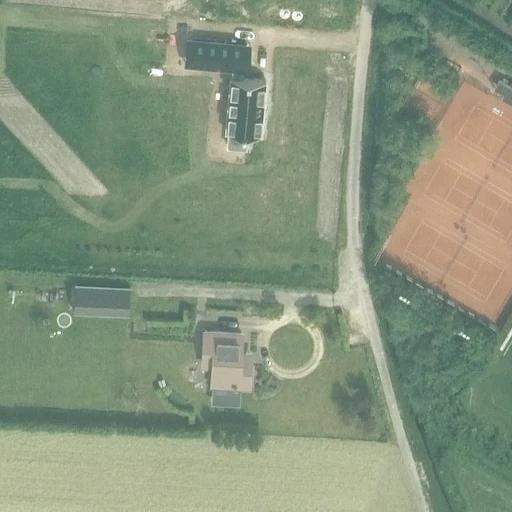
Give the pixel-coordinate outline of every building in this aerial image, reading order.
[(260,135),(265,79),(241,77),(241,69),(243,69),(245,43),(191,39),(189,64),(233,68),(232,76),(230,76),(225,132),(228,132),(227,146),(245,147),(247,133),(260,135)] [(424,71),(448,86),(461,66),(436,51),(424,71)] [(501,80),(494,90),(501,94),(507,84),(501,80)] [(76,284),(75,311),(115,313),(115,312),(111,312),(112,286),(76,284)] [(204,331),(202,365),(212,365),(211,384),(213,385),(212,401),(237,402),(238,386),(248,387),(249,365),(239,365),(241,333),(204,331)]
